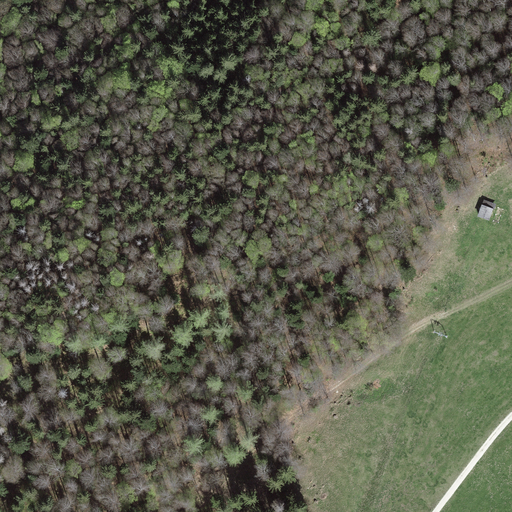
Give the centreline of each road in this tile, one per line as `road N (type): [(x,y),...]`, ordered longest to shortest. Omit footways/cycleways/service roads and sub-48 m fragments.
road 1 (track): [(511,283),(402,334),(280,424),(192,511)]
road 2 (track): [(511,416),(435,511)]
